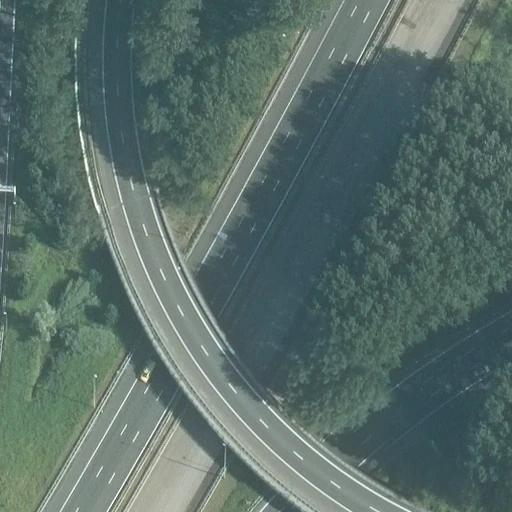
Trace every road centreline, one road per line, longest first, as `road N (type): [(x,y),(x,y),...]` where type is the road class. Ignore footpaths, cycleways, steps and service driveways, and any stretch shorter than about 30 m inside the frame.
road 1 (motorway): [(119,0),(119,134),(160,274),(203,355),(248,409),(311,467),(377,511)]
road 2 (motorway): [(372,0),(86,511)]
road 3 (motorway): [(161,511),(439,0)]
road 4 (motorway): [(288,511),(404,408),(511,335)]
